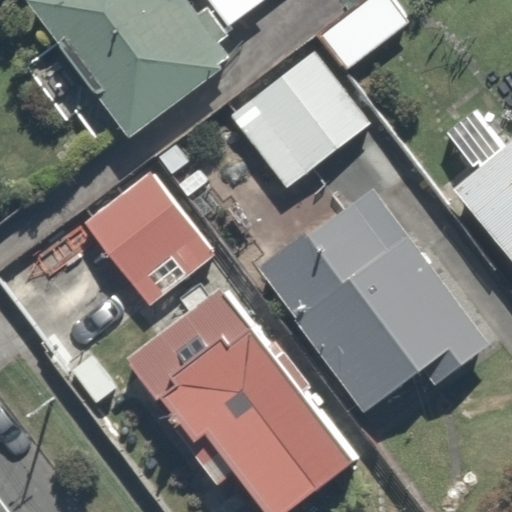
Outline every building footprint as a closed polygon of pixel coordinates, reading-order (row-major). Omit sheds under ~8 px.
[(20,0),(119,129),(227,47),(213,29),(251,0),(20,0)] [(409,11),(400,0),(346,0),(311,26),(339,64),(409,11)] [(276,178),(360,121),(308,43),(224,100),(276,178)] [(462,161),(438,181),(511,274),(511,121),(495,135),(463,95),(430,121),(462,161)] [(213,243),(145,156),(74,211),(142,298),(213,243)] [(248,268),(367,421),(406,390),(391,371),(432,339),(447,359),(481,333),(362,180),(248,268)] [(210,276),(110,354),(206,477),(221,466),(257,511),(276,511),(350,455),(210,276)]
